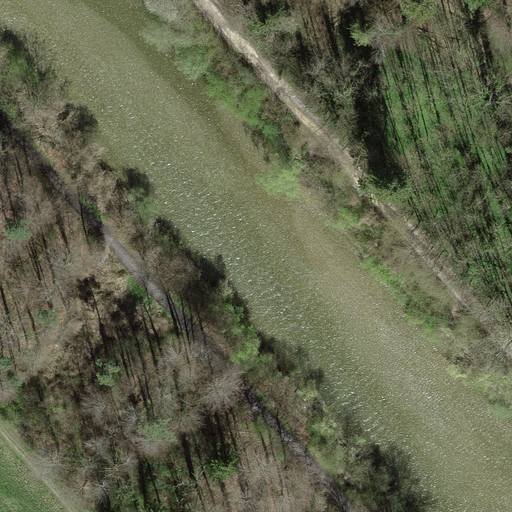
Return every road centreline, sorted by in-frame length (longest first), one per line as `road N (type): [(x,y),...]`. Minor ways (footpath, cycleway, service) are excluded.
road 1 (track): [(352,511),(0,119)]
road 2 (track): [(235,0),(511,337)]
road 3 (track): [(87,511),(0,411)]
